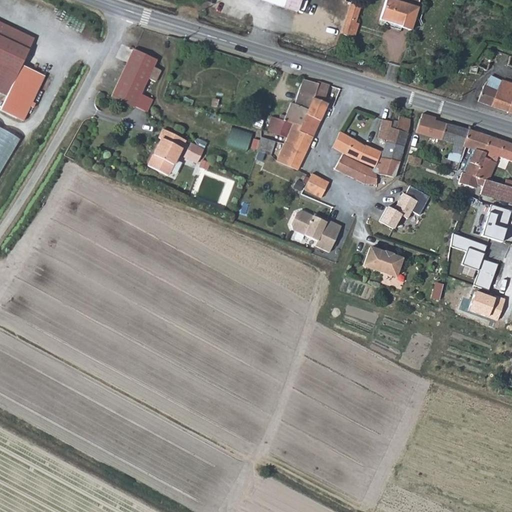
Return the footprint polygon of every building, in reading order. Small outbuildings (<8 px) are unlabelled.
[(299,0),(284,0),(282,7),(296,11),(299,0)] [(400,26),(400,27),(410,30),(417,8),(399,2),(393,0),(385,0),(379,19),(400,26)] [(359,5),(350,1),(341,32),(354,36),(358,23),(355,21),(359,5)] [(31,37),(0,22),(0,91),(5,93),(0,103),(0,108),(21,118),(42,73),(19,62),(31,37)] [(134,107),(134,106),(140,95),(147,78),(155,81),(160,70),(153,67),(156,60),(133,48),(111,97),(134,107)] [(481,56),(480,56),(476,68),(477,68),(482,69),(486,70),(489,59),(488,59),(489,57),(489,58),(491,55),(490,52),(489,50),(486,50),(484,51),(482,53),(481,56)] [(490,76),(484,86),(497,91),(502,80),(490,76)] [(286,115),(281,114),(279,119),(289,122),(302,126),(306,115),(316,83),(303,79),(295,104),(291,102),(286,115)] [(511,82),(502,80),(497,91),(491,106),(508,111),(511,95),(511,82)] [(321,114),(326,104),(323,102),(328,85),(317,82),(316,83),(306,115),(319,121),(321,114)] [(497,91),(484,86),(478,102),(486,104),(491,106),(497,91)] [(151,100),(140,95),(134,106),(146,112),(151,100)] [(452,143),(449,151),(461,154),(463,147),(468,130),(435,120),(436,118),(422,113),(420,119),(419,119),(415,132),(452,143)] [(311,137),(319,121),(306,115),(302,126),(300,132),(311,137)] [(382,118),(378,134),(385,137),(384,140),(403,146),(409,126),(410,119),(399,116),(397,122),(389,120),(382,118)] [(261,131),(262,128),(264,120),(252,117),(250,121),(247,120),(245,125),(261,131)] [(271,117),(268,130),(284,137),(289,122),(279,119),(271,117)] [(302,126),(289,122),(284,137),(283,142),(305,151),(311,137),(300,132),(302,126)] [(229,125),(223,143),(245,150),(250,133),(229,125)] [(0,177),(21,141),(0,128),(0,177)] [(185,140),(163,129),(159,138),(161,139),(147,165),(167,175),(185,140)] [(480,194),(511,204),(511,188),(502,185),(480,179),(476,178),(489,136),(468,130),(463,147),(473,150),(465,174),(468,176),(466,182),(482,188),(480,194)] [(374,167),(378,169),(384,156),(385,155),(381,153),(374,150),(359,143),(345,135),(339,132),(332,146),(346,154),(360,161),(374,167)] [(511,143),(489,136),(476,178),(480,179),(486,161),(492,163),(494,155),(511,161),(506,181),(503,181),(502,185),(511,188),(511,143)] [(269,155),(274,143),(261,138),(257,151),(269,155)] [(403,146),(384,140),(381,153),(385,155),(384,156),(398,161),(403,146)] [(297,170),(305,151),(283,142),(275,161),(297,170)] [(203,150),(190,143),(183,156),(196,163),(203,150)] [(461,154),(449,151),(445,150),(442,158),(458,163),(461,154)] [(363,184),(376,185),(375,174),(374,171),(341,155),(334,169),(363,184)] [(393,177),(398,161),(384,156),(378,169),(378,174),(393,177)] [(328,183),(311,174),(311,175),(302,189),(320,198),(328,183)] [(426,196),(407,186),(402,194),(400,193),(391,210),(384,206),(376,220),(391,228),(398,215),(404,219),(409,210),(416,214),(426,196)] [(466,195),(459,213),(460,214),(469,218),(472,219),(479,200),(466,195)] [(510,210),(489,204),(480,234),(500,241),(510,210)] [(313,245),(328,252),(340,226),(326,219),(325,221),(312,215),(301,210),(295,212),(290,223),(292,229),(315,240),(313,245)] [(465,228),(469,218),(460,214),(456,224),(465,228)] [(484,246),(450,235),(448,248),(463,254),(459,266),(477,272),(470,286),(485,291),(497,266),(480,259),(484,246)] [(399,258),(368,247),(361,265),(392,276),(399,258)]
